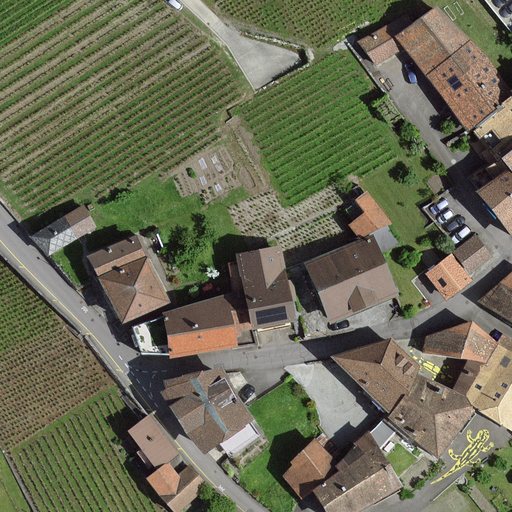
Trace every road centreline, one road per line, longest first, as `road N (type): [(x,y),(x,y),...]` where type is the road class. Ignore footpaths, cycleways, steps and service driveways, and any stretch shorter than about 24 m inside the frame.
road 1 (residential): [(511,262),(442,315),(400,330),(136,379)]
road 2 (residential): [(136,379),(0,227)]
road 3 (residential): [(257,511),(136,379)]
